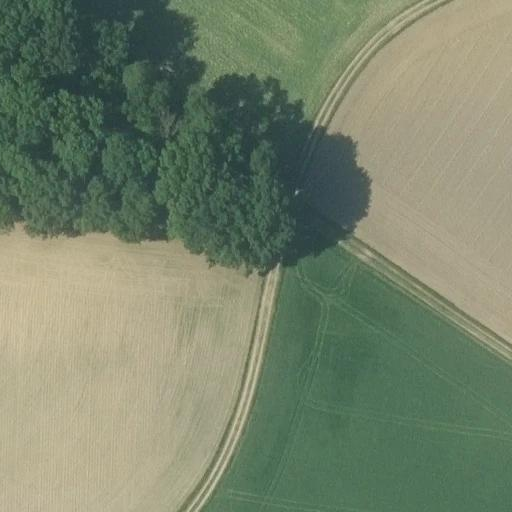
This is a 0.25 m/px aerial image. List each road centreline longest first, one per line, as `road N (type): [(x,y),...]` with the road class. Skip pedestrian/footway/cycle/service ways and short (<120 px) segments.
road 1 (track): [(28,0),(274,181),(288,204),(511,350)]
road 2 (track): [(189,511),(244,399),(274,308),(288,204),(321,120),(359,56),(438,0)]
